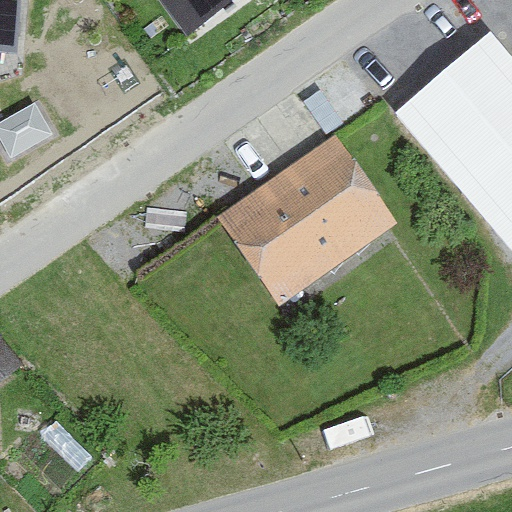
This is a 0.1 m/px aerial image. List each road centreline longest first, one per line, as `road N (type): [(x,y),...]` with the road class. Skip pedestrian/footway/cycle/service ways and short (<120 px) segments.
road 1 (residential): [(0,278),(397,0)]
road 2 (tertiary): [(511,445),(275,511)]
